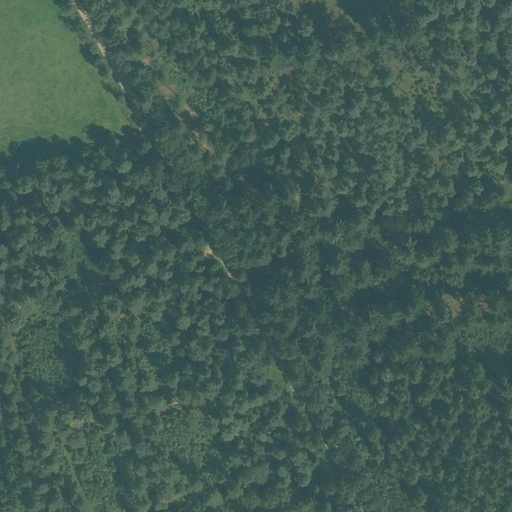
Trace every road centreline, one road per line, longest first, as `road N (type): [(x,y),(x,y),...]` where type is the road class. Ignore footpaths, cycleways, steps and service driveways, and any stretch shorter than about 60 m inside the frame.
road 1 (track): [(282,368),(0,444)]
road 2 (track): [(271,253),(511,201)]
road 3 (track): [(222,260),(0,311)]
road 4 (track): [(131,511),(342,460)]
road 5 (track): [(363,511),(282,368)]
road 6 (track): [(152,136),(72,0)]
road 7 (track): [(222,260),(152,136)]
road 8 (track): [(282,368),(222,260)]
